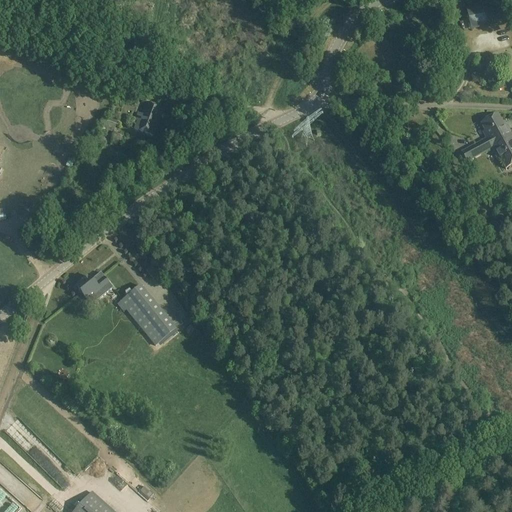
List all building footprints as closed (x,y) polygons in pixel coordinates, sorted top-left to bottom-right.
[(496,24),(492,2),(467,7),(471,29),(496,24)] [(504,86),(498,61),(484,64),(491,89),(504,86)] [(135,120),(138,121),(134,130),(153,137),(161,115),(159,114),(161,108),(147,102),(142,115),(137,113),(135,120)] [(505,130),(498,115),(481,124),(488,138),(461,153),(467,163),(494,148),(511,138),(511,135),(508,128),(505,130)] [(105,121),(96,139),(110,144),(110,143),(117,147),(119,143),(117,142),(121,136),(114,132),(117,125),(105,121)] [(506,170),(511,166),(511,138),(494,148),(506,170)] [(154,281),(161,277),(153,265),(147,270),(154,281)] [(98,290),(89,278),(76,288),(86,300),(98,290)] [(173,326),(141,287),(120,304),(141,329),(149,323),(160,336),(173,326)] [(8,436),(39,465),(52,450),(21,422),(8,436)] [(110,511),(92,495),(76,511),(110,511)]
